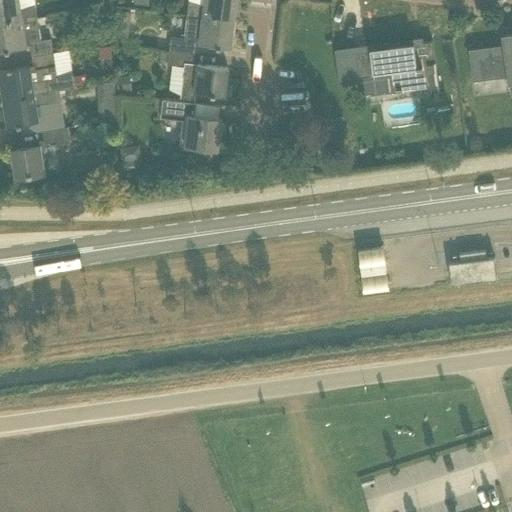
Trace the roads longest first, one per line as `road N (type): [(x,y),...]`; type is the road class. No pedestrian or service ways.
road 1 (unclassified): [(0,424),(511,356)]
road 2 (primary): [(9,261),(511,192)]
